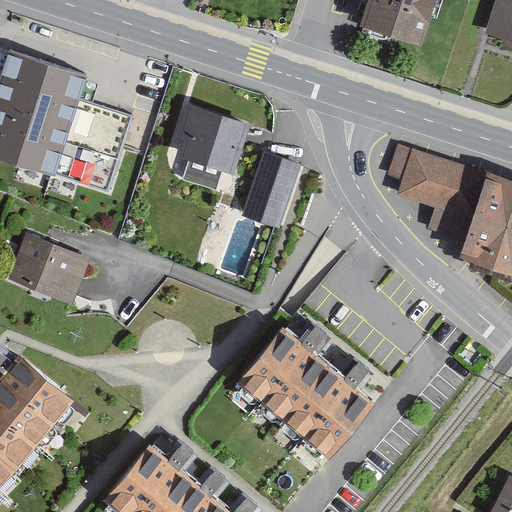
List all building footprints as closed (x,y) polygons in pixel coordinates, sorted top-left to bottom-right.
[(368,0),(360,27),(398,40),(419,47),(429,17),(434,0),(368,0)] [(511,0),(497,0),(495,8),(487,35),(503,40),(501,45),(511,48),(511,0)] [(86,75),(11,50),(0,83),(0,155),(20,162),(52,172),(106,190),(130,117),(92,105),(78,100),(85,79),(86,75)] [(248,123),(191,105),(181,137),(189,140),(184,156),(191,158),(184,180),(215,190),(222,169),(232,172),(248,123)] [(401,190),(475,215),(488,174),(415,150),(401,190)] [(298,164),(265,153),(245,215),(255,218),(267,222),(272,223),(275,224),(278,225),(298,164)] [(511,181),(488,174),(475,215),(461,258),(511,274),(511,181)] [(89,253),(25,230),(20,245),(7,279),(71,302),(77,286),(89,253)] [(286,332),(281,328),(236,383),(329,459),(375,403),(286,332)] [(57,424),(76,402),(22,356),(0,381),(0,488),(17,471),(37,447),(57,424)] [(234,511),(152,444),(104,501),(106,502),(109,504),(117,511),(234,511)] [(511,511),(511,477),(496,509),(501,511),(511,511)]
